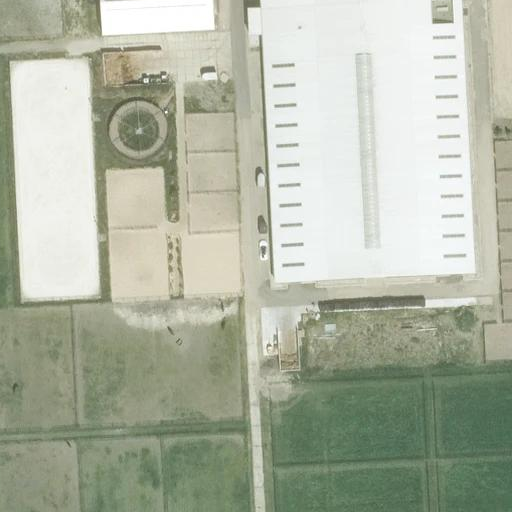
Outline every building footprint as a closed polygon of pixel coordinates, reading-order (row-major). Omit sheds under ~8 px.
[(101,0),(103,36),(215,30),(213,0),(101,0)] [(461,0),(261,0),(262,9),(248,10),(250,36),(263,35),(275,283),(475,273),(461,0)] [(61,19),(40,18),(40,39),(60,40),(61,19)] [(0,60),(9,49),(2,43),(0,45),(0,60)] [(19,44),(0,63),(0,70),(6,76),(28,53),(19,44)]
